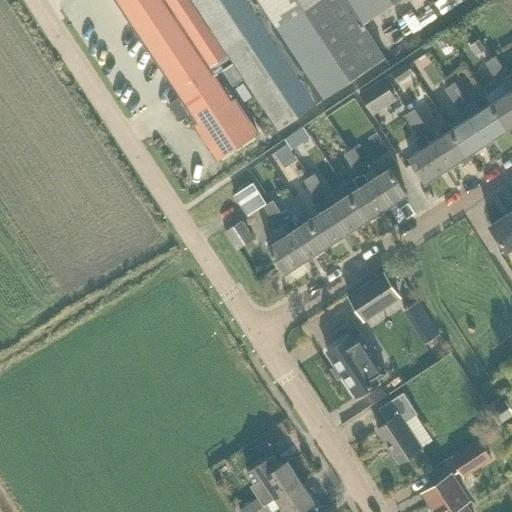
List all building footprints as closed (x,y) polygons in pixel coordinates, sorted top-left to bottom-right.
[(115,0),(180,97),(169,104),(180,120),(191,113),(198,123),(195,125),(218,160),(258,134),(235,99),(231,101),(214,75),(235,61),(279,128),(319,101),(386,57),(364,24),(399,0),(115,0)] [(469,46),(476,56),(486,49),(478,39),(469,46)] [(494,73),(502,68),(494,57),(492,58),(486,62),(494,73)] [(391,72),(398,83),(413,73),(406,62),(391,72)] [(233,84),(244,77),(235,64),(224,71),(233,84)] [(511,76),(509,79),(502,68),(494,73),(501,85),(501,84),(504,82),(510,91),(511,93),(511,76)] [(397,99),(383,77),(359,93),(373,115),(397,99)] [(453,99),(461,94),(454,83),(446,88),(453,99)] [(491,103),(507,128),(511,124),(511,93),(510,91),(491,103)] [(486,142),(486,141),(507,128),(491,103),(478,111),(472,102),(468,105),(461,94),(453,99),(460,111),(461,111),(464,108),(470,117),(486,142)] [(413,125),(421,120),(414,109),(410,111),(406,114),(413,125)] [(486,142),(470,117),(450,129),(466,154),(486,142)] [(413,125),(420,136),(415,139),(421,148),(410,156),(426,181),(446,167),(430,143),(424,134),(428,131),(428,130),(421,120),(413,125)] [(466,154),(450,129),(440,136),(433,127),(428,130),(428,131),(424,134),(430,143),(446,167),(466,154)] [(295,134),(302,145),(311,139),(304,128),(295,134)] [(287,144),(275,152),(282,164),(286,162),(288,164),(297,158),(287,144)] [(345,153),(352,165),(360,159),(353,148),(345,153)] [(386,207),(406,193),(390,169),(377,177),(372,168),(368,170),(360,159),(352,165),(358,173),(360,176),(364,173),(386,207)] [(365,219),(386,207),(364,173),(360,176),(358,173),(352,177),(359,188),(349,195),(365,219)] [(305,179),(312,191),(320,185),(313,174),(305,179)] [(252,182),(234,194),(248,215),(266,202),(252,182)] [(324,199),(345,233),(365,219),(349,195),(338,202),(332,193),(327,196),(320,185),(312,191),(319,202),(324,199)] [(325,246),(345,233),(324,199),(319,202),(314,205),(319,214),(309,221),(325,246)] [(272,217),(280,211),(272,200),(268,203),(266,204),(264,205),(272,217)] [(287,223),(280,211),(272,217),(279,227),(275,230),(280,239),(268,247),(285,272),(305,259),(283,225),(287,223),(287,222),(287,223)] [(507,250),(511,246),(511,213),(511,212),(491,225),(507,250)] [(309,221),(299,227),(293,218),(287,222),(287,223),(283,225),(305,259),(325,246),(309,221)] [(224,232),(236,249),(254,237),(243,220),(224,232)] [(400,297),(383,272),(348,295),(364,321),(400,297)] [(495,358),(511,350),(511,342),(511,340),(501,345),(496,334),(505,330),(503,324),(484,333),(495,358)] [(386,372),(361,334),(352,340),(350,337),(327,351),(356,397),(379,381),(377,379),(386,372)] [(417,414),(403,392),(379,408),(388,421),(377,428),(399,462),(421,447),(404,422),(417,414)] [(492,411),(499,423),(508,417),(500,405),(492,411)] [(499,427),(484,437),(487,442),(503,432),(499,427)] [(480,439),(451,458),(464,477),(492,459),(480,439)] [(242,511),(254,511),(266,504),(301,481),(288,461),(280,466),(273,455),(248,471),(255,483),(250,486),(259,498),(241,510),(242,511)] [(466,499),(451,475),(425,493),(437,511),(469,511),(462,502),(466,499)] [(266,504),(254,511),(273,511),(282,506),(285,511),(298,511),(314,501),(301,481),(276,498),(266,504)]
